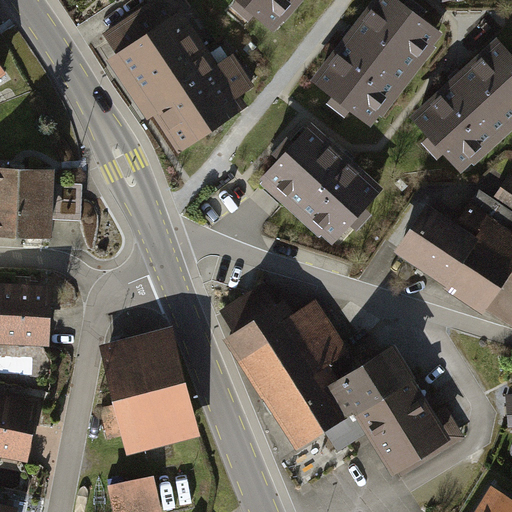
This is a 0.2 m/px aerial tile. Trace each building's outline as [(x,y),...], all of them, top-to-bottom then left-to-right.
[(133,47),(115,58),(180,152),(249,106),(238,92),(252,82),(233,50),(215,60),(185,13),(193,8),(187,0),(150,0),(152,3),(119,25),(133,47)] [(297,0),(241,0),(274,27),(297,0)] [(439,33),(396,0),(382,0),(320,82),(371,121),(439,33)] [(511,122),(511,56),(500,43),(417,118),(462,167),(511,122)] [(375,192),(307,131),(266,177),(334,238),(375,192)] [(58,174),(0,172),(0,236),(57,238),(58,174)] [(487,193),(499,200),(510,178),(498,172),(487,193)] [(511,180),(500,202),(511,208),(511,180)] [(458,230),(415,200),(379,251),(478,320),(511,272),(511,235),(473,208),(458,230)] [(56,288),(0,285),(0,347),(54,349),(56,288)] [(289,303),(228,340),(300,451),(329,434),(341,453),(369,437),(394,478),(457,442),(399,344),(362,370),(322,303),(300,316),(289,303)] [(177,328),(103,347),(131,457),(206,437),(177,328)] [(42,401),(0,394),(0,458),(32,463),(42,401)] [(166,511),(159,476),(111,485),(116,511),(166,511)] [(511,511),(511,502),(496,493),(484,511),(511,511)] [(23,511),(24,507),(0,502),(0,511),(23,511)]
